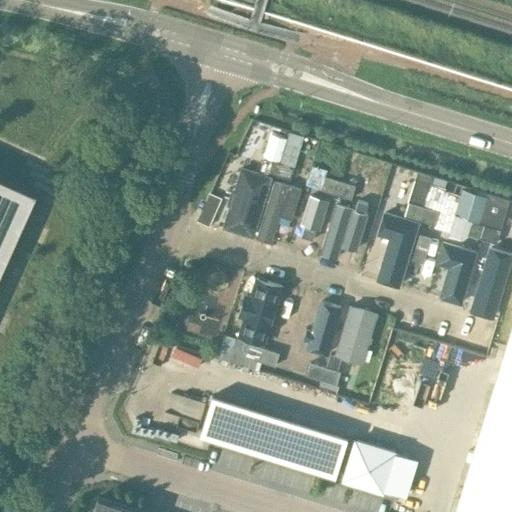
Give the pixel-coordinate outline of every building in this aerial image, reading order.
[(275,174),(279,161),(264,157),(260,170),(275,174)] [(279,161),(275,174),(290,179),(294,166),(279,161)] [(270,178),(243,170),(225,228),(253,236),(270,178)] [(0,263),(33,191),(0,175),(0,263)] [(336,193),(340,180),(325,175),(321,188),(336,193)] [(302,189),(273,180),(256,237),(284,246),(302,189)] [(340,180),(336,193),(351,197),(355,184),(340,180)] [(420,219),(424,205),(409,201),(405,214),(420,219)] [(320,209),(299,203),(286,247),(307,253),(320,209)] [(357,210),(333,203),(317,256),(341,263),(357,210)] [(424,205),(420,219),(436,223),(440,210),(424,205)] [(414,226),(387,218),(370,272),(397,280),(414,226)] [(472,220),(468,233),(481,237),(485,224),(472,220)] [(481,237),(496,242),(500,229),(485,224),(481,237)] [(462,300),(477,252),(453,245),(438,293),(462,300)] [(493,309),(510,254),(483,246),(466,301),(493,309)] [(235,334),(266,344),(285,284),(254,274),(235,334)] [(304,346),(330,354),(346,302),(321,295),(304,346)] [(377,312),(349,303),(332,354),(360,363),(377,312)] [(511,511),(511,327),(457,509),(465,511),(511,511)] [(246,356),(260,360),(264,348),(249,343),(246,356)] [(264,348),(260,360),(275,365),(279,352),(264,348)] [(321,379),(326,366),(311,361),(306,375),(321,379)] [(326,366),(321,379),(336,384),(341,371),(326,366)] [(213,394),(200,434),(335,477),(348,436),(213,394)] [(395,450),(357,438),(345,477),(383,489),(395,450)] [(145,511),(146,511),(99,496),(93,511),(145,511)]
